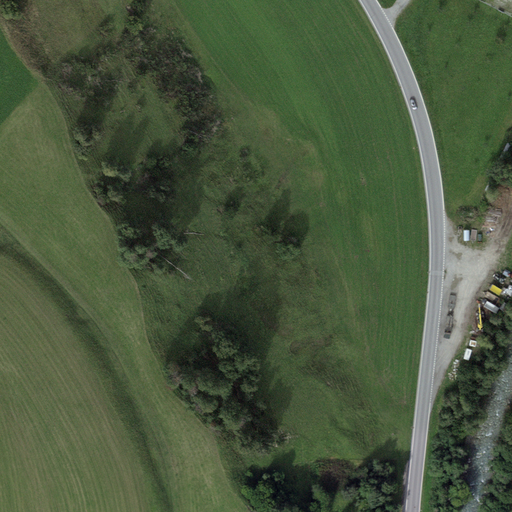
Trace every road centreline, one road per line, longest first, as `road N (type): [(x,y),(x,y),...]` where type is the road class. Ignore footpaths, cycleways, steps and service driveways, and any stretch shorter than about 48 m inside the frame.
road 1 (tertiary): [(413,511),(433,308),(433,171),(417,106),(370,0)]
road 2 (track): [(0,222),(116,349),(159,443),(175,511)]
